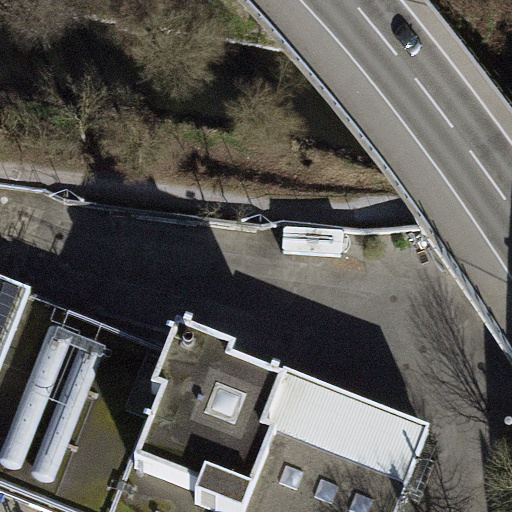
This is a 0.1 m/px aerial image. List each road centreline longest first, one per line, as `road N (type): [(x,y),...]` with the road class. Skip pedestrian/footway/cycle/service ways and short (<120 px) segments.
road 1 (track): [(0,175),(290,211),(380,211),(420,202),(511,250)]
road 2 (motorway): [(347,0),(511,212)]
